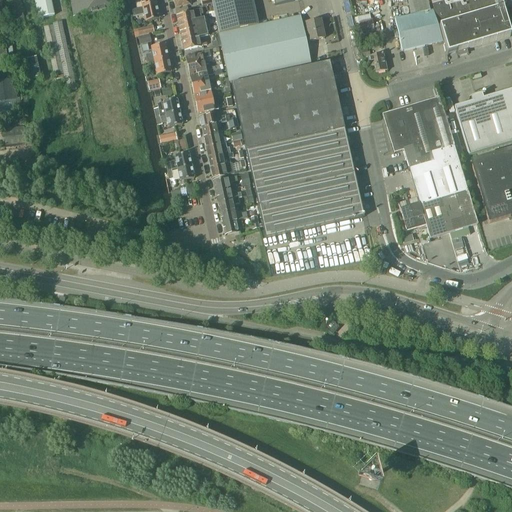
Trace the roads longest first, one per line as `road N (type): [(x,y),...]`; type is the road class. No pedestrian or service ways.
road 1 (motorway): [(0,342),(243,384),(511,461)]
road 2 (motorway): [(511,430),(309,370),(0,313)]
road 3 (primary): [(0,388),(161,430),(332,511)]
road 4 (unclassified): [(511,261),(466,279),(427,271),(396,253),(356,96)]
road 5 (residential): [(214,239),(163,0)]
road 6 (tertiary): [(498,332),(368,293),(269,305)]
road 7 (tertiary): [(269,305),(377,311),(493,348)]
road 8 (tertiary): [(202,307),(0,269)]
road 9 (unclassified): [(356,96),(511,51)]
